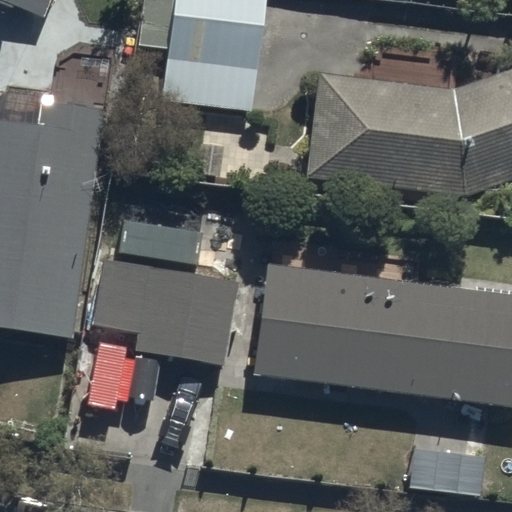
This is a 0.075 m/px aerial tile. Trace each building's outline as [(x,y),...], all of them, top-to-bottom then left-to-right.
[(0,0),(0,11),(68,34),(79,0),(0,0)] [(264,10),(192,0),(188,0),(173,113),(248,124),(264,10)] [(511,93),(461,113),(333,101),(324,196),(477,211),(511,198),(511,93)] [(10,148),(0,146),(0,340),(74,350),(101,137),(13,125),(10,148)] [(237,301),(107,281),(98,339),(136,351),(133,369),(225,383),(237,301)] [(511,321),(279,291),(266,392),(511,424),(511,321)]
